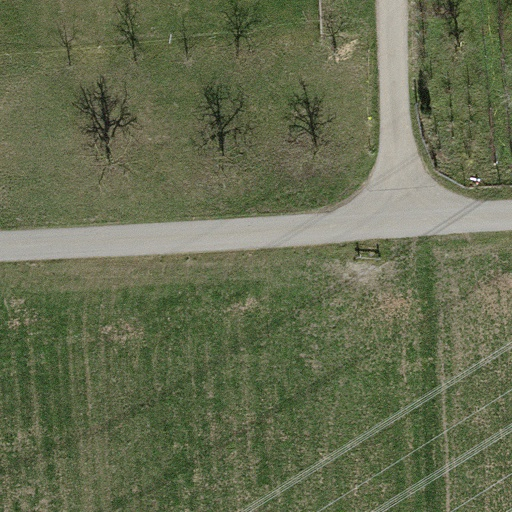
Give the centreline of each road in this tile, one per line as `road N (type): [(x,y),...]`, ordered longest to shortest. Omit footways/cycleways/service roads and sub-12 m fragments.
road 1 (track): [(0,248),(511,218)]
road 2 (track): [(397,222),(394,0)]
